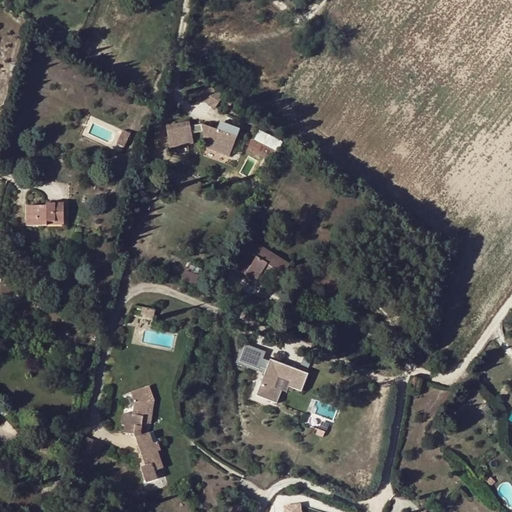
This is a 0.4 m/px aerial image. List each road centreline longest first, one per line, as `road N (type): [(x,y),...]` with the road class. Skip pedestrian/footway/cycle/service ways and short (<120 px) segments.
road 1 (residential): [(109,340),(118,303),(155,286),(400,389)]
road 2 (residential): [(400,389),(373,503),(293,481),(258,511)]
road 3 (residential): [(400,389),(409,368),(444,383),(511,302)]
